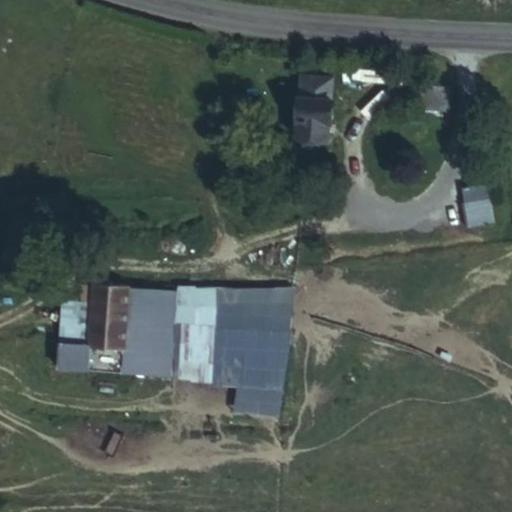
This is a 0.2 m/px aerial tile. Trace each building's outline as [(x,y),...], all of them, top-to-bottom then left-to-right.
[(330,138),(334,79),(303,76),(298,136),(330,138)] [(447,111),(449,88),(423,86),(421,109),(447,111)] [(492,222),(489,201),(470,204),(474,226),(492,222)] [(123,374),(129,290),(95,287),(95,290),(84,289),(83,303),(93,304),(90,345),(59,343),(57,369),(123,374)] [(172,390),(178,293),(129,290),(123,374),(123,387),(172,390)]
